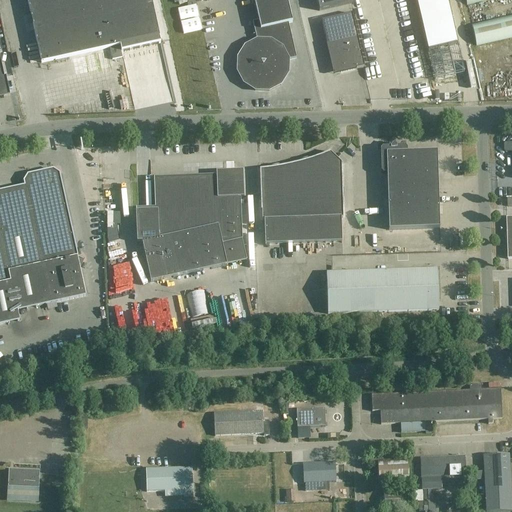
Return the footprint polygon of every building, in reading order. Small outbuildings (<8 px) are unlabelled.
[(27,0),(41,64),(109,49),(112,60),(123,58),(120,46),(159,38),(150,0),(27,0)] [(286,0),(253,0),(258,21),(252,22),(257,41),(245,47),(238,58),(237,72),(243,84),(255,91),(268,91),(280,85),(287,74),(288,60),(296,59),(288,24),(292,23),(286,0)] [(316,0),(319,11),(352,4),(351,0),(316,0)] [(447,0),(415,0),(434,82),(465,75),(447,0)] [(364,68),(351,14),(321,21),(332,68),(341,73),(364,68)] [(511,38),(511,15),(471,25),(476,47),(511,38)] [(405,147),(396,148),(393,145),(390,148),(382,148),(380,150),(381,173),(383,175),(387,175),(389,231),(439,229),(437,152),(407,153),(407,149),(405,147)] [(270,170),(260,171),(262,211),(262,222),(264,222),(265,245),(341,243),(341,219),(343,219),(341,164),(342,165),(329,152),(328,153),(330,154),(320,157),(310,161),(300,164),(290,166),(280,168),(270,170)] [(0,325),(20,321),(18,312),(86,297),(59,174),(53,170),(28,176),(24,182),(25,187),(0,192),(0,325)] [(150,283),(226,266),(226,265),(221,243),(239,238),(237,198),(243,198),(242,172),(216,173),(216,179),(156,181),(157,211),(135,212),(137,243),(142,243),(150,283)] [(437,270),(326,274),(328,315),(438,311),(437,270)] [(372,412),(380,412),(381,425),(488,420),(488,425),(492,425),(492,420),(502,420),(500,390),(481,391),(481,385),(469,386),(469,391),(371,396),(372,412)] [(297,429),(326,428),(325,409),(296,410),(297,429)] [(215,437),(263,434),(262,412),(214,414),(215,437)] [(485,511),(509,511),(511,511),(509,455),(483,456),(485,511)] [(461,478),(460,472),(465,472),(464,457),(419,459),(420,480),(421,480),(422,491),(442,490),(441,479),(448,478),(448,485),(461,484),(460,478),(461,478)] [(409,479),(408,460),(377,462),(378,481),(409,479)] [(335,463),(303,465),(304,484),(336,483),(335,463)] [(146,492),(164,492),(192,491),(192,469),(145,470),(146,492)] [(8,487),(38,489),(39,471),(8,470),(8,487)] [(465,485),(455,485),(456,502),(466,502),(465,485)] [(384,511),(386,511),(409,511),(408,491),(384,492),(384,511)] [(435,511),(434,491),(423,492),(424,511),(435,511)]
